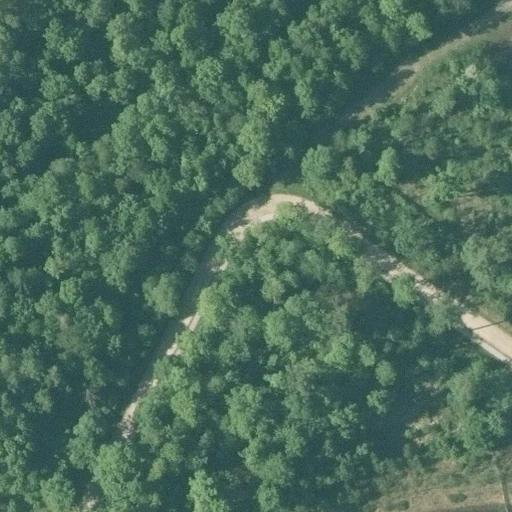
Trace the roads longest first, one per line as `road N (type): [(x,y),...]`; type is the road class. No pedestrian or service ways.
road 1 (track): [(73,511),(225,231),(250,208),(280,204),(314,213),(511,348)]
road 2 (track): [(263,204),(383,88),(503,0)]
